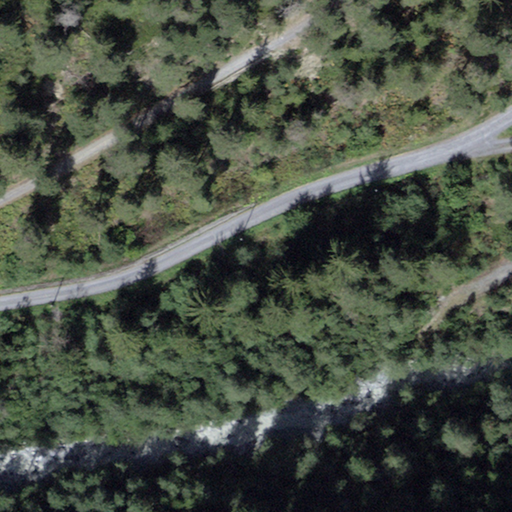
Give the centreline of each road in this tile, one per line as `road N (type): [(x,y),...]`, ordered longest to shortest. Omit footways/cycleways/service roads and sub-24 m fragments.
road 1 (track): [(0,303),(99,287),(155,268),(248,217),(447,153),(511,116)]
road 2 (track): [(0,189),(161,111),(336,0)]
